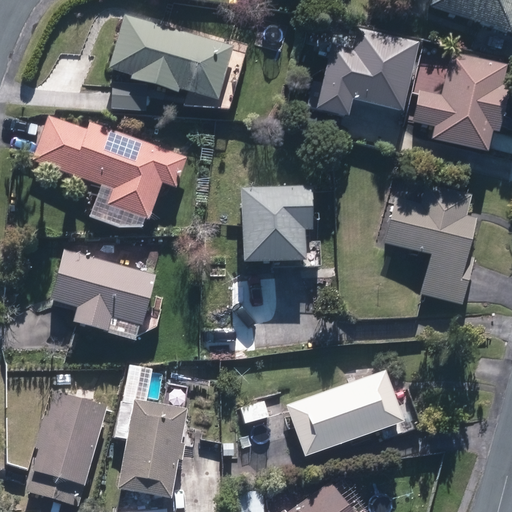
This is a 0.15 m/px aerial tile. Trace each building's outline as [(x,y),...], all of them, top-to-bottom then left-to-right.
[(511,0),(430,0),(427,12),(511,40),(511,39),(511,0)] [(247,47),(123,14),(109,73),(112,76),(108,112),(113,113),(146,115),(147,90),(183,95),(182,112),(229,117),(247,47)] [(500,87),(506,66),(450,49),(437,96),(419,90),(409,123),(431,129),(427,142),(485,159),(492,136),(496,138),(510,90),(500,87)] [(380,86),(351,81),(347,104),(376,109),(380,86)] [(87,219),(117,232),(144,232),(147,223),(161,187),(178,192),(188,158),(177,154),(178,146),(166,142),(163,150),(99,131),(101,123),(89,119),(86,130),(49,115),(45,125),(40,124),(28,164),(97,189),(87,219)] [(418,206),(390,198),(375,245),(428,259),(417,298),(461,311),(468,289),(459,284),(478,220),(467,216),(472,198),(423,185),(418,206)] [(239,188),(237,212),(242,213),(240,256),(242,256),(242,268),(302,269),(304,231),(310,232),(311,190),(239,188)] [(156,277),(61,250),(46,302),(75,310),(70,329),(136,347),(156,277)] [(301,462),(387,434),(390,441),(419,432),(405,385),(391,391),(384,372),(284,409),(301,462)] [(108,407),(47,389),(22,473),(84,491),(108,407)] [(263,399),(238,407),(244,427),(269,419),(263,399)] [(298,511),(369,511),(345,478),(298,511)]
